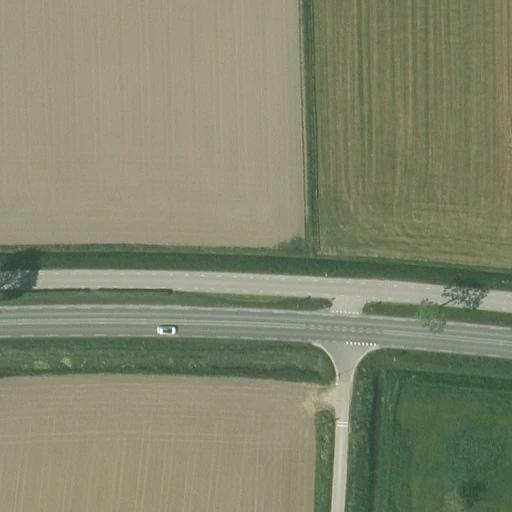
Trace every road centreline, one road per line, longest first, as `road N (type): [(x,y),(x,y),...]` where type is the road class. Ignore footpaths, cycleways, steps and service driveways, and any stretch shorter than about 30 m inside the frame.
road 1 (unclassified): [(0,282),(144,279),(352,290)]
road 2 (primary): [(349,330),(0,325)]
road 3 (unclassified): [(336,511),(349,330)]
road 4 (primary): [(511,345),(349,330)]
road 5 (unclassified): [(352,290),(511,305)]
